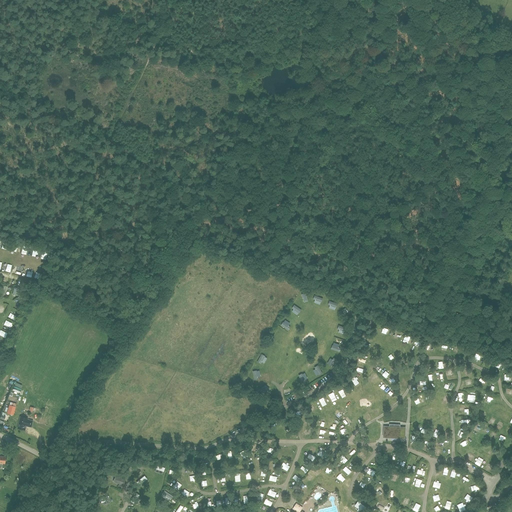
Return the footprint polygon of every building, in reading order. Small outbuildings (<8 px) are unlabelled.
[(290,327),(283,322),(281,326),(288,330),(290,327)] [(395,381),(401,376),(398,373),(392,378),(395,381)] [(15,390),(23,393),(26,388),(17,384),(15,390)] [(267,395),(269,392),(262,387),(260,390),(267,395)] [(13,415),(15,407),(9,405),(6,414),(13,415)] [(20,417),(17,429),(25,430),(26,426),(31,428),(33,421),(28,420),(28,419),(20,417)] [(397,440),(397,438),(405,438),(405,428),(400,428),(400,425),(389,424),(389,427),(384,427),(383,437),(391,437),(391,440),(397,440)] [(342,463),(345,465),(350,459),(348,457),(342,463)] [(144,475),(136,482),(139,486),(147,479),(144,475)] [(135,493),(130,501),(134,504),(139,495),(135,493)] [(110,500),(108,496),(99,499),(101,504),(110,500)] [(293,509),(297,511),(299,511),(303,507),(301,506),(296,503),(293,509)]
